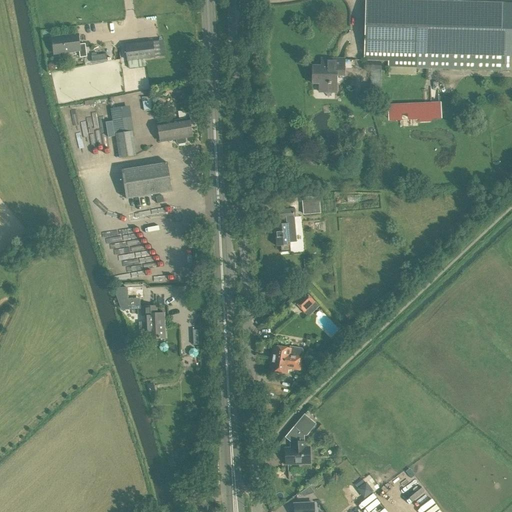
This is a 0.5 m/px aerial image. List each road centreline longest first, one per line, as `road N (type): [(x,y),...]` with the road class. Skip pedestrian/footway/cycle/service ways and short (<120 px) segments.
road 1 (unclassified): [(255,511),(230,87),(233,0)]
road 2 (primary): [(231,511),(208,0)]
